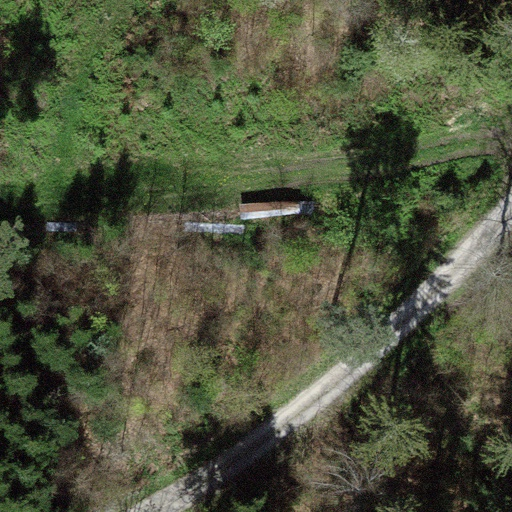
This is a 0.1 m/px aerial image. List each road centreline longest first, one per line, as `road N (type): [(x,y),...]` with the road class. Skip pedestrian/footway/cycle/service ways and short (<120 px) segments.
road 1 (track): [(0,181),(230,181),(511,137)]
road 2 (track): [(147,511),(220,474),(342,375),(511,208)]
